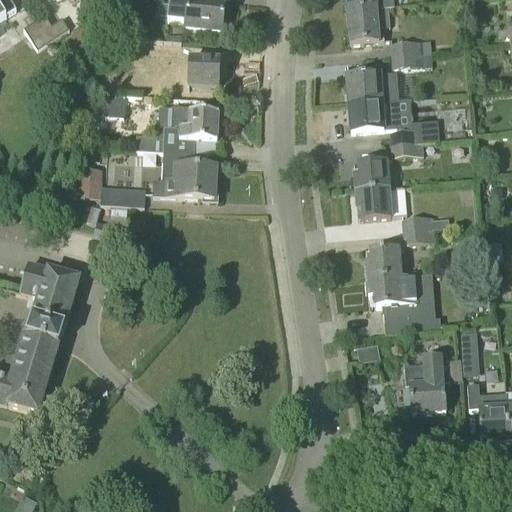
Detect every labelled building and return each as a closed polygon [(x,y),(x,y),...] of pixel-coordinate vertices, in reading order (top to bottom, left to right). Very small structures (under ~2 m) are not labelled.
[(16,15),(8,3),(6,0),(0,0),(0,41),(21,27),(14,17),(16,15)] [(186,28),(185,33),(221,37),(225,7),(197,4),(197,0),(174,0),(174,7),(169,6),(167,26),(186,28)] [(345,0),(347,16),(388,13),(393,12),(392,0),(345,0)] [(389,33),(388,13),(347,16),(350,50),(383,47),(382,34),(389,33)] [(36,57),(47,50),(40,38),(51,31),(45,21),(23,35),(36,57)] [(61,25),(51,31),(40,38),(47,50),(68,37),(61,25)] [(148,29),(126,27),(124,40),(146,43),(148,29)] [(165,40),(165,48),(181,49),(181,41),(165,40)] [(429,47),(421,48),(422,60),(431,60),(429,47)] [(218,93),(219,66),(202,65),(180,63),(181,49),(165,48),(144,48),(144,61),(170,62),(169,92),(218,93)] [(392,63),(422,60),(421,48),(391,50),(392,63)] [(393,76),(423,73),(422,60),(392,63),(393,76)] [(422,60),(423,73),(432,72),(431,60),(422,60)] [(393,78),(379,79),(346,82),(348,111),(394,107),(395,107),(393,78)] [(107,101),(105,124),(124,125),(125,102),(107,101)] [(351,139),(383,136),(396,135),(394,107),(348,111),(351,139)] [(218,136),(218,120),(218,119),(189,117),(190,112),(171,112),(171,116),(170,146),(217,148),(217,146),(209,146),(210,136),(218,136)] [(438,148),(438,136),(390,140),(391,152),(421,149),(438,148)] [(422,162),(421,149),(391,152),(392,164),(422,162)] [(154,185),(153,202),(214,205),(216,173),(197,172),(198,160),(180,159),(180,186),(154,185)] [(355,198),(389,195),(387,168),(358,170),(359,181),(354,182),(355,198)] [(143,213),(144,195),(101,193),(102,175),(78,174),(77,203),(100,205),(99,211),(143,213)] [(391,223),(389,195),(355,198),(357,215),(362,214),(363,226),(391,223)] [(434,233),(433,225),(433,223),(401,225),(403,238),(434,235),(434,233)] [(449,224),(433,225),(434,233),(450,232),(449,224)] [(97,229),(95,234),(93,242),(120,251),(124,237),(97,229)] [(434,235),(403,238),(404,251),(435,248),(434,235)] [(367,285),(400,283),(398,255),(370,257),(371,268),(366,269),(367,285)] [(0,408),(38,419),(79,285),(42,276),(42,273),(27,269),(19,301),(31,305),(32,303),(39,305),(13,389),(0,385),(0,408)] [(374,313),(380,312),(381,320),(383,320),(384,341),(441,337),(440,324),(431,324),(429,309),(418,309),(415,282),(400,283),(367,285),(369,302),(374,302),(374,313)] [(462,339),(463,366),(480,365),(478,339),(462,339)] [(359,369),(379,365),(377,351),(357,355),(359,369)] [(459,366),(447,367),(447,361),(421,363),(422,371),(403,373),(405,393),(409,393),(411,420),(445,417),(443,389),(461,388),(459,366)] [(469,417),(479,416),(480,443),(492,443),(492,448),(509,447),(507,414),(506,401),(479,403),(479,392),(467,392),(469,417)]
